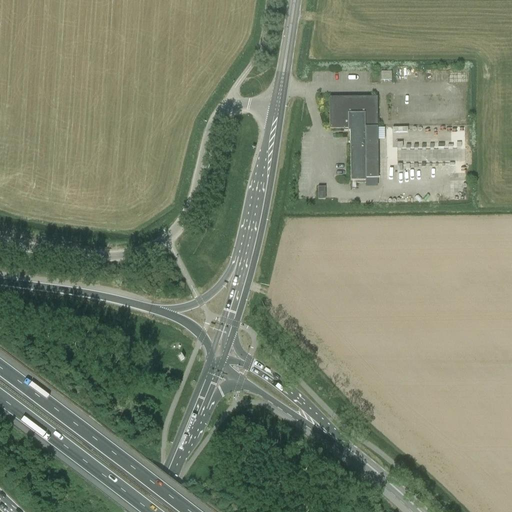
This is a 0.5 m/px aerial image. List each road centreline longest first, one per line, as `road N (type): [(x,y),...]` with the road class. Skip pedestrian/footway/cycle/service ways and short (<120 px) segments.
road 1 (motorway): [(189,511),(0,369)]
road 2 (unclassified): [(164,238),(191,204),(214,118),(243,102),(278,107)]
road 3 (motorway): [(0,398),(150,511)]
road 4 (unclassified): [(164,238),(109,256),(0,242)]
road 5 (motorway): [(161,312),(0,282)]
road 6 (primary): [(419,511),(310,420)]
road 7 (primary): [(203,398),(154,511)]
